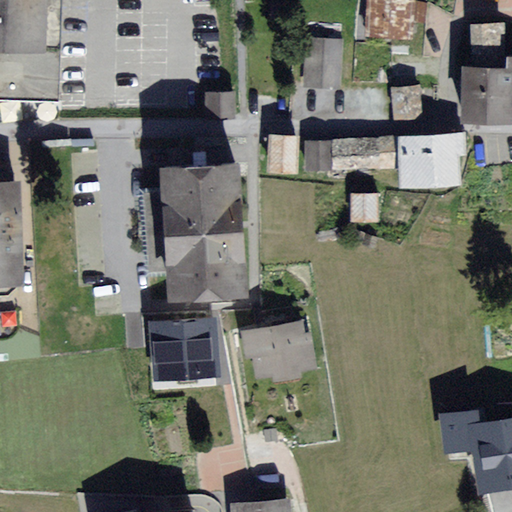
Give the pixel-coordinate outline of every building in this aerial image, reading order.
[(0,0),(0,100),(59,101),(60,0),(0,0)] [(400,0),(359,0),(357,46),(399,48),(400,0)] [(337,32),(303,32),(303,92),(337,92),(337,32)] [(499,66),(456,67),(457,126),(500,125),(499,66)] [(415,86),(393,87),(394,117),(417,115),(415,86)] [(234,92),(204,93),(204,120),(234,120),(234,92)] [(332,139),(333,169),(393,168),(392,137),(332,139)] [(449,141),(401,145),(405,195),(453,191),(449,141)] [(294,142),(269,142),(269,184),(294,184),(294,142)] [(324,145),(305,145),(306,174),(325,173),(324,145)] [(222,177),(137,183),(144,283),(229,277),(222,177)] [(21,183),(0,184),(0,287),(25,286),(21,183)] [(371,194),(352,195),(353,223),(372,223),(371,194)] [(156,285),(161,339),(228,334),(224,280),(156,285)] [(288,339),(235,348),(240,378),(245,380),(248,395),(304,385),(298,350),(290,351),(288,339)] [(204,341),(145,345),(150,396),(209,391),(204,341)] [(470,421),(432,425),(436,467),(466,464),(470,502),(511,498),(511,428),(471,432),(470,421)] [(287,511),(287,503),(235,508),(235,511),(287,511)]
